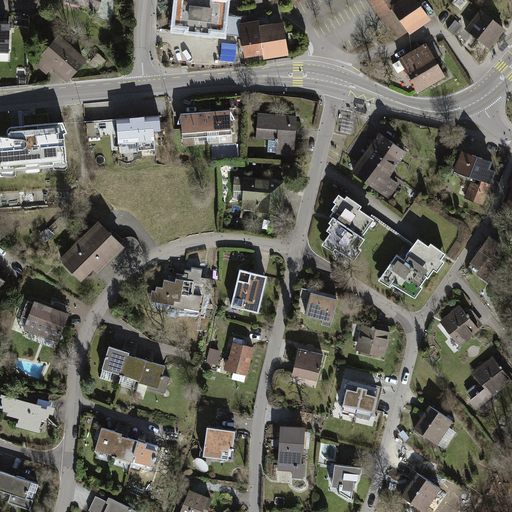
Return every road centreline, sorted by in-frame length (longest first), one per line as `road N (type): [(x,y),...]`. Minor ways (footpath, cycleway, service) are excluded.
road 1 (residential): [(297,252),(216,240),(141,263),(119,281),(79,350),(69,462)]
road 2 (residential): [(256,511),(264,389),(297,252)]
road 3 (secondary): [(339,79),(270,73),(144,85)]
road 4 (residential): [(368,511),(419,325)]
road 5 (residential): [(297,252),(339,79)]
road 6 (secondary): [(477,99),(433,111),(339,79)]
road 7 (secondary): [(144,85),(0,97)]
road 8 (residential): [(419,325),(297,252)]
road 9 (residential): [(419,325),(486,222)]
